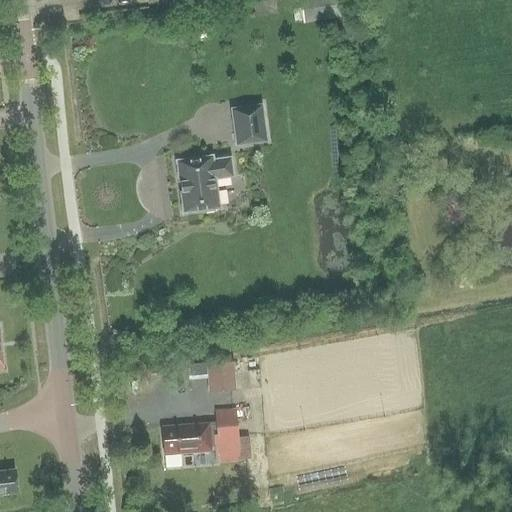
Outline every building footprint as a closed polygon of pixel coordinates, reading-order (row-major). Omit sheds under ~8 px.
[(337,0),(300,0),(303,23),(340,17),(337,0)] [(300,10),(292,11),(294,23),(302,22),(300,10)] [(193,21),(188,32),(196,41),(208,39),(211,27),(203,19),(193,21)] [(344,33),(352,32),(350,20),(342,21),(344,33)] [(235,147),(268,142),(262,104),(230,108),(235,147)] [(212,160),(212,156),(176,161),(183,212),(203,209),(205,211),(213,210),(215,208),(219,207),(215,178),(232,176),(230,158),(212,160)] [(209,392),(236,390),(234,361),(206,364),(209,392)] [(217,463),(241,461),(236,408),(215,410),(217,434),(214,434),(217,463)] [(164,454),(211,451),(209,423),(162,427),(164,454)] [(0,470),(0,494),(17,492),(14,469),(0,470)]
